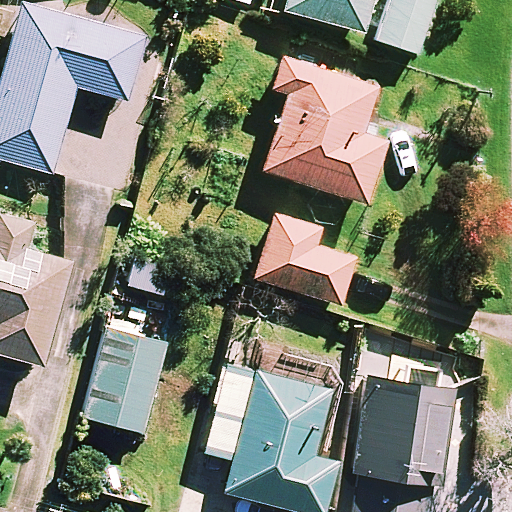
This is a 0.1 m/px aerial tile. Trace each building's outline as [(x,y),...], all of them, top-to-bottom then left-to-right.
[(140,32),(11,0),(0,46),(0,156),(49,169),(71,82),(124,95),(140,32)] [(281,0),(280,6),(375,31),(372,39),(415,51),(428,0),(281,0)] [(372,78),(286,50),(274,85),(285,89),(260,165),(361,198),(381,136),(356,128),(372,78)] [(26,215),(0,208),(0,348),(38,358),(64,255),(19,243),(26,215)] [(316,225),(270,211),(252,275),(337,299),(350,254),(311,243),(316,225)] [(179,267),(133,253),(124,280),(170,294),(179,267)] [(164,337),(103,321),(79,412),(140,428),(164,337)] [(325,383),(251,366),(239,419),(210,412),(202,447),(230,453),(222,488),(318,511),(331,457),(308,452),(325,383)] [(425,511),(439,376),(361,369),(347,511),(425,511)]
